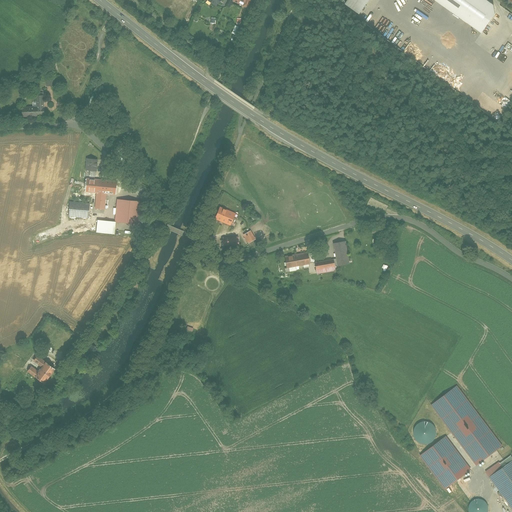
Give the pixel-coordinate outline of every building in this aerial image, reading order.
[(495,16),(493,5),(484,0),(426,0),(480,37),(495,16)] [(22,109),(22,116),(45,115),(44,96),(38,97),(39,109),(22,109)] [(115,193),(115,181),(97,180),(98,160),(88,160),(87,170),(91,170),(91,179),(88,179),(88,192),(98,192),(98,208),(105,208),(106,192),(115,193)] [(120,200),(117,224),(146,227),(147,217),(140,216),(142,202),(120,200)] [(89,204),(71,203),(71,215),(89,216),(89,204)] [(214,220),(231,227),(236,215),(219,208),(214,220)] [(116,222),(98,221),(97,232),(115,233),(116,222)] [(374,228),(366,231),(368,236),(376,233),(374,228)] [(240,234),(245,241),(253,235),(248,229),(240,234)] [(230,245),(230,237),(220,237),(220,245),(230,245)] [(347,265),(343,241),(332,243),(336,266),(347,265)] [(308,252),(285,256),(287,267),(310,263),(308,252)] [(335,269),(333,258),(312,263),(315,274),(335,269)] [(92,347),(83,358),(89,362),(93,357),(95,358),(98,361),(101,358),(97,355),(95,354),(97,351),(92,347)] [(32,368),(29,372),(44,383),(54,370),(39,359),(36,364),(44,370),(41,375),(32,368)] [(457,386),(429,402),(437,415),(442,413),(440,410),(444,408),(442,406),(457,397),(460,403),(466,400),(457,386)] [(20,398),(15,392),(12,394),(17,400),(20,398)] [(418,443),(426,443),(434,439),(435,430),(430,422),(421,421),(413,426),(412,433),(418,443)] [(511,453),(486,470),(511,511),(511,453)] [(470,511),(487,511),(483,497),(467,502),(470,511)]
